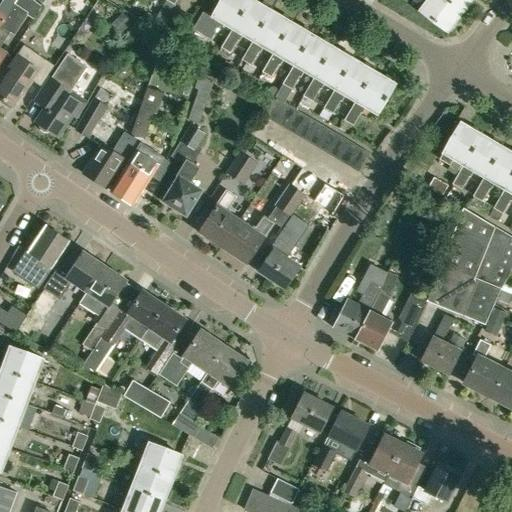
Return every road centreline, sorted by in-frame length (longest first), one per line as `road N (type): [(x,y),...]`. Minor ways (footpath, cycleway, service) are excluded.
road 1 (unclassified): [(287,339),(354,215),(456,67)]
road 2 (residential): [(287,339),(44,175)]
road 3 (residential): [(511,455),(287,339)]
road 4 (residential): [(206,511),(287,339)]
road 5 (residential): [(456,67),(336,0)]
